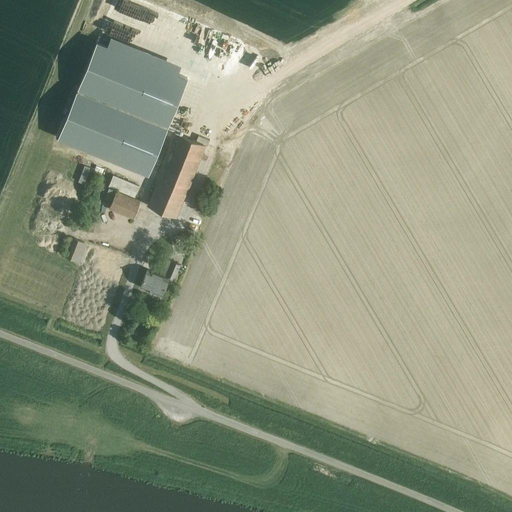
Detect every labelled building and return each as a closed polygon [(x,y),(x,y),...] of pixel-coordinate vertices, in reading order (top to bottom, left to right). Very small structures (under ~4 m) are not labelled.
[(148,174),(187,78),(177,73),(107,45),(97,41),(66,118),(63,117),(55,136),(58,137),(148,174)] [(272,81),(278,79),(273,65),(267,66),(272,81)] [(246,96),(256,71),(250,68),(240,94),(246,96)] [(205,145),(196,141),(177,133),(148,204),(167,212),(176,216),(205,145)] [(113,175),(109,185),(134,196),(139,185),(113,175)] [(132,218),(140,200),(117,191),(109,208),(132,218)] [(123,226),(119,237),(136,243),(140,232),(123,226)] [(72,238),(65,257),(76,261),(83,242),(72,238)] [(162,295),(169,279),(173,281),(181,263),(171,259),(164,276),(147,269),(140,286),(162,295)]
